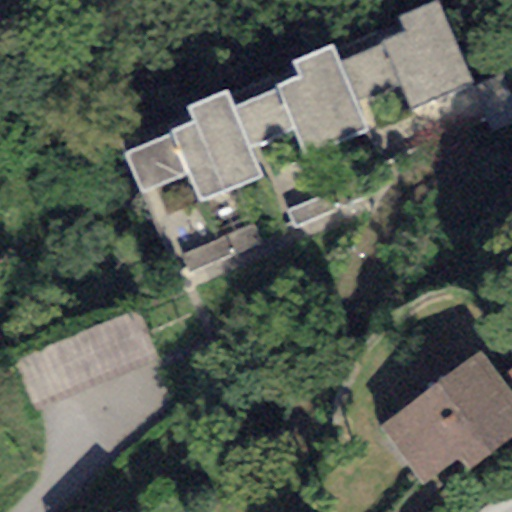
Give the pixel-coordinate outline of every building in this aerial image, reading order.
[(435,0),(434,0),(397,16),(405,33),(337,62),(392,188),(497,142),(435,0)] [(337,62),(330,45),(291,62),(298,78),(229,107),(285,235),(392,188),(337,62)] [(229,107),(222,91),(185,108),(192,123),(123,153),(179,281),(285,235),(229,107)] [(134,310),(13,360),(34,412),(155,362),(134,310)] [(479,350),(377,427),(423,488),(459,461),(467,471),(511,437),(511,393),(499,376),(479,350)] [(511,366),(499,376),(511,393),(511,366)]
